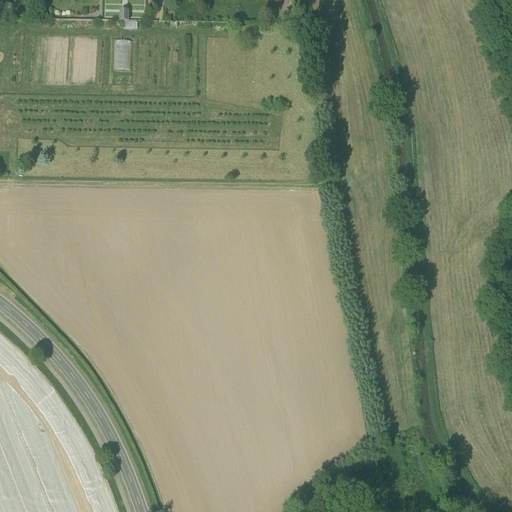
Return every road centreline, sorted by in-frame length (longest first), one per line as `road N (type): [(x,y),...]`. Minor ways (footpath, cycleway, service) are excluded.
road 1 (track): [(0,187),(331,192),(312,24),(301,0)]
road 2 (tertiary): [(0,303),(47,344),(95,405),(142,511)]
